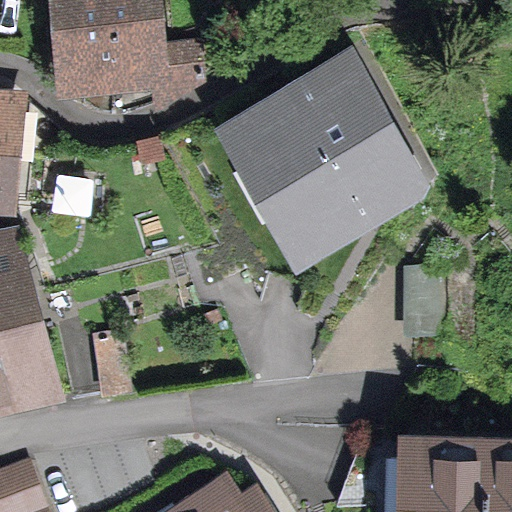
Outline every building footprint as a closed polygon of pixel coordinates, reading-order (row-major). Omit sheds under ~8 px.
[(63,0),(68,70),(146,65),(144,39),(155,38),(152,0),(63,0)] [(359,59),(225,132),(295,261),(429,188),(359,59)] [(37,101),(0,96),(0,211),(25,214),(37,101)] [(0,236),(0,317),(33,311),(16,233),(0,236)] [(478,267),(416,267),(416,334),(478,333),(478,267)] [(0,400),(50,390),(33,311),(0,317),(0,400)] [(122,337),(99,339),(104,391),(128,389),(122,337)] [(511,511),(511,446),(412,444),(409,511),(511,511)] [(0,470),(0,511),(22,511),(53,501),(37,457),(0,470)] [(273,511),(249,472),(183,511),(273,511)] [(56,511),(53,501),(22,511),(56,511)]
